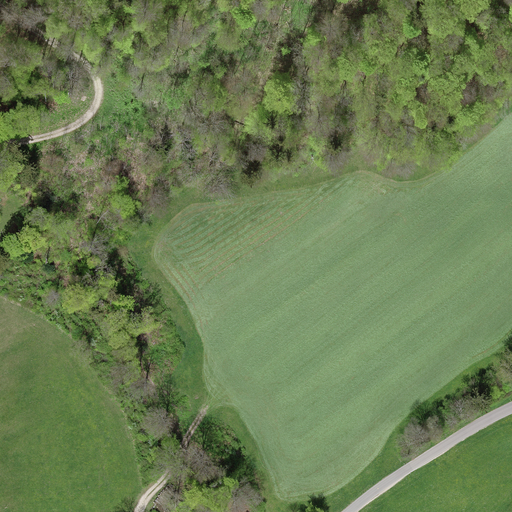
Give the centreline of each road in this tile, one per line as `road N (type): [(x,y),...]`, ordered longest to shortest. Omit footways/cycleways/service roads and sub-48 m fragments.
road 1 (track): [(99,90),(143,86),(179,66),(364,4)]
road 2 (track): [(0,5),(78,56),(99,90),(84,121),(0,146)]
road 3 (tertiary): [(349,511),(405,467),(511,406)]
road 4 (track): [(140,511),(208,411),(210,396)]
